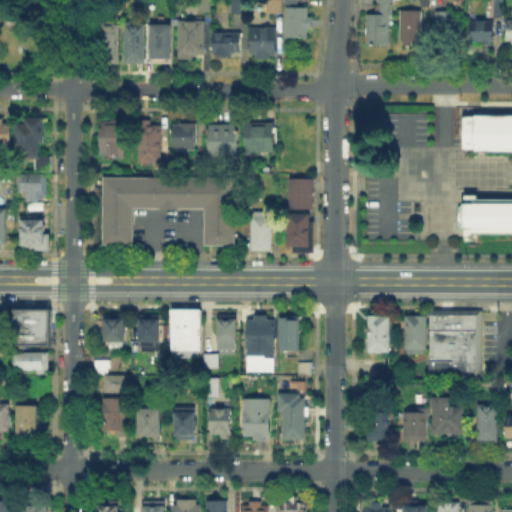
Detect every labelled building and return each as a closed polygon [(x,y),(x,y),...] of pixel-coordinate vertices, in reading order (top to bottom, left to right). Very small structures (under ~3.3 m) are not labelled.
[(212,0),(212,13),(201,13),(201,0),(212,0)] [(230,0),(230,15),(247,14),(247,0),(230,0)] [(268,0),(268,12),(282,12),(282,0),(268,0)] [(366,14),(365,44),(388,44),(389,16),(392,16),(392,0),(376,0),(376,14),(366,14)] [(493,4),(503,4),(503,16),(493,16),(493,4)] [(286,8),(286,37),(308,37),(308,30),(313,30),(313,16),(309,16),(308,7),(286,8)] [(400,10),(400,41),(402,41),(402,45),(412,45),(412,41),(421,41),(422,10),(400,10)] [(451,18),(451,12),(435,12),(435,42),(456,42),(456,18),(451,18)] [(178,20),(178,58),(205,58),(205,20),(178,20)] [(470,21),(470,42),(482,42),(482,45),(490,45),(490,42),(495,42),(494,20),(470,21)] [(124,64),(124,22),(145,21),(146,64),(124,64)] [(98,22),(120,22),(120,67),(98,67),(98,22)] [(150,25),(150,58),(172,59),(173,25),(150,25)] [(249,27),(249,51),(259,51),(259,59),(270,59),(270,54),(275,54),(275,27),(249,27)] [(213,33),(213,52),(241,52),(241,33),(213,33)] [(464,117),(511,116),(511,235),(480,235),(479,241),(468,242),(467,203),(511,203),(511,151),(465,152),(464,117)] [(15,123),(15,159),(39,159),(39,143),(43,143),(44,118),(25,117),(25,123),(15,123)] [(0,118),(0,145),(11,145),(11,123),(3,123),(3,118),(0,118)] [(98,118),(97,157),(128,158),(129,118),(98,118)] [(161,157),(169,157),(169,172),(158,172),(158,166),(139,167),(139,118),(152,118),(152,124),(160,124),(161,157)] [(275,121),(245,121),(244,155),(275,155),(275,121)] [(171,123),(171,159),(198,159),(199,123),(171,123)] [(208,124),(207,160),(238,160),(238,124),(208,124)] [(22,174),(22,191),(27,192),(27,200),(47,200),(48,174),(22,174)] [(133,245),(134,209),(205,210),(205,246),(235,247),(235,177),(105,176),(104,245),(133,245)] [(293,179),(293,209),(315,210),(315,179),(293,179)] [(251,208),(250,249),(272,250),(273,208),(251,208)] [(314,214),(289,214),(288,249),(313,249),(314,214)] [(20,216),(22,250),(50,251),(51,233),(46,233),(47,216),(20,216)] [(13,345),(13,306),(49,306),(49,345),(13,345)] [(172,308),(172,350),(202,350),(202,308),(172,308)] [(482,311),(431,310),(431,374),(482,375),(482,311)] [(10,313),(0,313),(0,348),(11,348),(10,313)] [(160,314),(139,314),(139,342),(142,342),(142,352),(160,352),(160,314)] [(255,314),(255,316),(246,316),(247,356),(276,356),(275,316),(267,316),(267,314),(255,314)] [(369,315),(368,352),(390,352),(390,315),(369,315)] [(406,315),(405,350),(408,350),(408,354),(424,354),(424,350),(427,351),(427,315),(406,315)] [(279,316),(279,351),(299,351),(299,319),(289,319),(289,316),(279,316)] [(104,318),(104,341),(109,341),(109,350),(121,350),(121,348),(124,348),(124,342),(126,342),(126,318),(104,318)] [(218,318),(218,348),(220,348),(220,354),(236,354),(236,348),(237,348),(237,318),(218,318)] [(13,353),(13,369),(38,368),(38,376),(50,374),(49,352),(13,353)] [(204,354),(205,370),(219,369),(218,354),(204,354)] [(94,360),(94,375),(105,375),(110,375),(110,360),(94,360)] [(239,360),(240,375),(251,375),(251,360),(239,360)] [(298,362),(298,375),(311,375),(312,362),(298,362)] [(105,375),(105,392),(130,392),(130,375),(110,375),(105,375)] [(206,381),(206,395),(218,395),(218,381),(206,381)] [(301,393),(279,393),(279,412),(284,412),(283,439),(306,440),(306,397),(301,397),(301,393)] [(432,397),(432,434),(465,433),(465,406),(452,406),(451,396),(432,397)] [(103,397),(103,431),(115,431),(116,436),(127,436),(127,430),(129,430),(129,397),(103,397)] [(0,398),(0,432),(10,432),(11,403),(1,403),(2,398),(0,398)] [(244,398),(243,436),(254,436),(254,440),(264,440),(264,436),(271,436),(271,398),(244,398)] [(478,403),(478,442),(498,442),(498,418),(502,418),(502,404),(478,403)] [(18,404),(17,437),(38,436),(39,404),(18,404)] [(176,407),(176,440),(196,439),(196,406),(176,407)] [(404,412),(404,441),(427,441),(427,416),(429,416),(429,407),(422,407),(422,412),(404,412)] [(138,408),(138,435),(149,435),(149,436),(161,436),(161,408),(138,408)] [(212,408),(212,434),(222,434),(222,439),(232,439),(232,408),(212,408)] [(390,411),(367,412),(368,441),(390,441),(390,411)] [(511,438),(511,414),(503,414),(503,438),(511,438)] [(281,500),(281,511),(306,511),(306,499),(297,499),(297,496),(289,496),(289,500),(281,500)] [(0,497),(0,511),(14,511),(14,497),(0,497)] [(140,511),(163,511),(164,499),(141,499),(140,511)] [(177,499),(177,504),(172,504),(172,511),(200,511),(200,504),(196,504),(196,499),(177,499)] [(206,500),(206,511),(227,511),(227,500),(206,500)] [(470,500),(469,511),(495,511),(495,500),(470,500)] [(98,511),(98,501),(118,501),(118,511),(98,511)] [(249,501),(249,505),(242,505),(242,511),(269,511),(269,505),(261,505),(261,501),(249,501)] [(371,502),(372,507),(364,507),(364,511),(390,511),(390,507),(382,507),(382,502),(371,502)] [(439,502),(439,511),(460,511),(460,502),(439,502)] [(426,511),(427,504),(403,503),(402,511),(426,511)]
